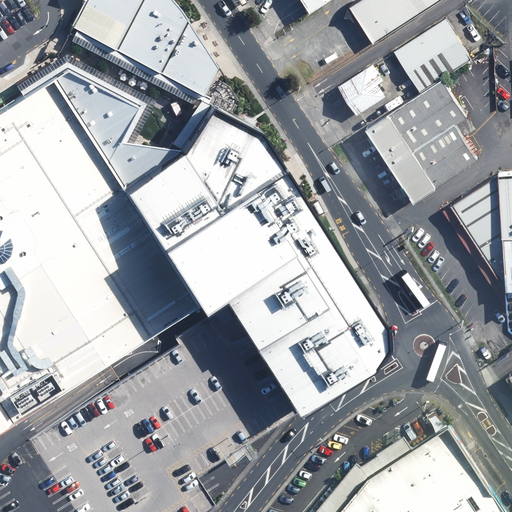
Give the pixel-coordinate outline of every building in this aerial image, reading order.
[(82,0),(72,22),(76,24),(202,91),(203,88),(216,61),(188,18),(172,0),(82,0)] [(301,0),(309,12),(326,0),(301,0)] [(356,0),(348,5),(372,42),(437,0),(356,0)] [(471,59),(446,17),(393,49),(419,91),(471,59)] [(202,91),(76,24),(71,35),(194,100),(170,138),(180,143),(209,97),(210,93),(203,88),(202,91)] [(15,81),(19,86),(66,57),(146,98),(126,137),(133,138),(155,96),(65,49),(15,81)] [(0,511),(193,511),(211,501),(194,473),(225,453),(269,425),(276,436),(309,403),(379,333),(381,329),(382,328),(382,321),(258,123),(209,97),(180,143),(133,138),(126,137),(146,98),(66,57),(47,68),(19,86),(22,91),(0,104),(0,511)] [(382,78),(372,63),(337,86),(356,114),(385,95),(376,82),(382,78)] [(444,82),(367,131),(412,201),(477,160),(454,123),(466,116),(444,82)] [(511,174),(502,175),(506,238),(511,237),(511,174)] [(454,205),(511,291),(506,238),(502,175),(454,205)] [(504,511),(449,425),(413,450),(404,436),(360,467),(321,511),(504,511)]
